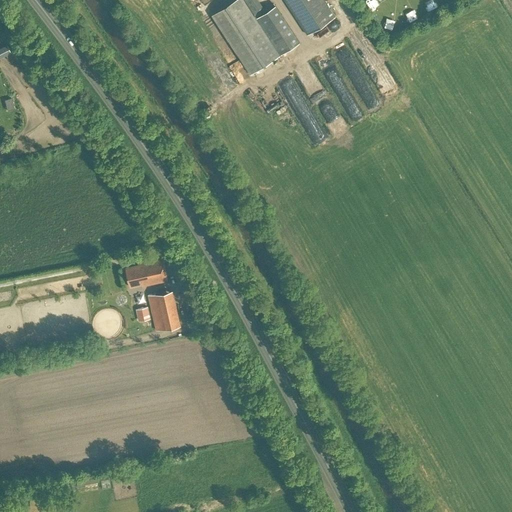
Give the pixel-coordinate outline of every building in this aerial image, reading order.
[(236,0),(213,15),(251,75),(280,56),(243,0),(236,0)] [(284,0),(308,36),(336,18),(324,0),(284,0)] [(373,11),(383,4),(380,0),(369,0),(367,2),(373,11)] [(278,11),(262,22),(280,48),(296,37),(278,11)] [(7,43),(0,45),(0,56),(11,52),(7,43)] [(306,85),(330,124),(341,117),(317,78),(306,85)] [(139,265),(126,268),(130,287),(142,285),(143,287),(168,281),(162,257),(140,262),(139,265)] [(173,290),(148,296),(156,331),(181,325),(173,290)] [(138,320),(151,318),(149,305),(136,307),(138,320)] [(77,477),(78,491),(99,490),(98,476),(77,477)]
